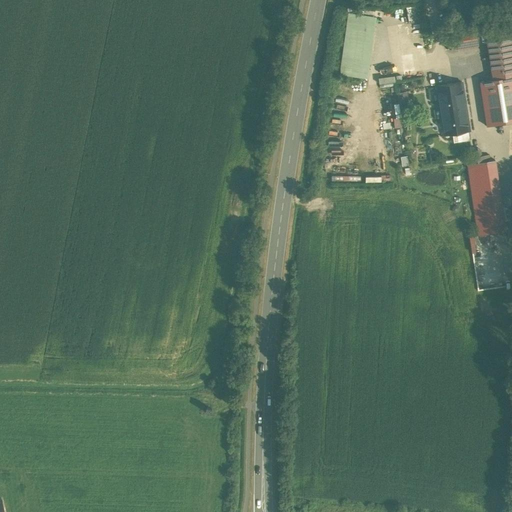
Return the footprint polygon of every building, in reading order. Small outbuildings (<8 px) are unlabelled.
[(379,17),(350,13),(342,76),(371,80),(379,17)] [(497,81),(485,83),(492,122),(511,118),(511,21),(487,26),(497,81)] [(455,52),(480,47),(475,23),(450,28),(455,52)] [(473,81),(438,87),(446,136),(471,131),(465,97),(475,96),(473,81)] [(499,161),(479,164),(489,233),(508,230),(499,161)]
